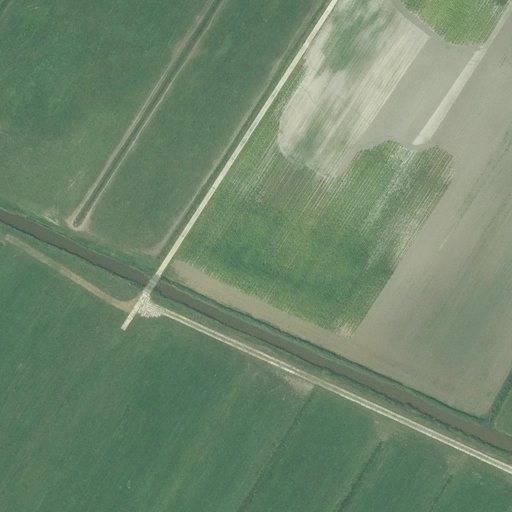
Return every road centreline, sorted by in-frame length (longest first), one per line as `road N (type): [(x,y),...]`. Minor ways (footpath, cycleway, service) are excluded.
road 1 (track): [(0,232),(118,304),(137,304),(335,0)]
road 2 (track): [(144,296),(511,463)]
